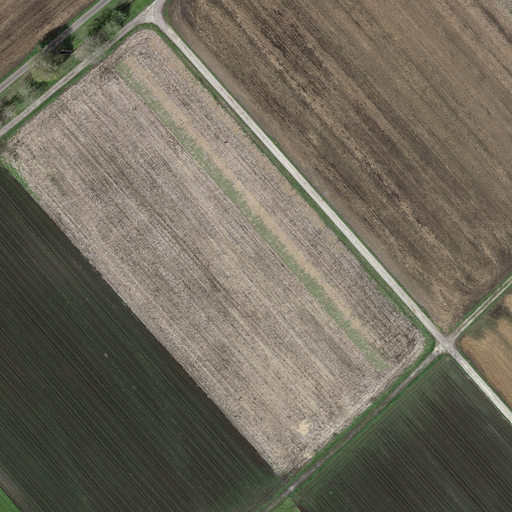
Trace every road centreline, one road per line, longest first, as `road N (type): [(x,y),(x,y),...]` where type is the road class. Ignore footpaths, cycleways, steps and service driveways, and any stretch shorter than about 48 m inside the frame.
road 1 (track): [(149,8),(511,421)]
road 2 (track): [(511,282),(257,511)]
road 3 (track): [(159,0),(0,134)]
road 4 (track): [(0,88),(105,0)]
